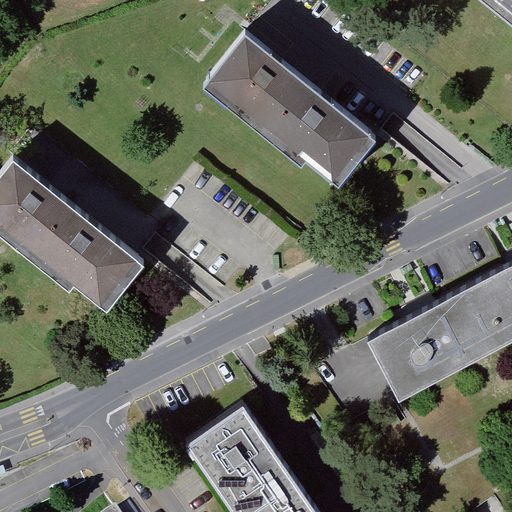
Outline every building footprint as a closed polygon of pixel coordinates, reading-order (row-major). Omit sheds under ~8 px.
[(511,0),(487,0),(511,20),(511,0)] [(200,96),(269,147),(312,91),(243,39),(200,96)] [(382,143),(312,91),(269,147),(339,200),(382,143)] [(0,173),(0,236),(69,292),(74,286),(105,311),(146,261),(15,155),(0,173)] [(511,274),(371,347),(403,410),(511,353),(511,274)] [(313,511),(244,411),(187,451),(188,453),(229,511),(313,511)] [(122,511),(116,502),(101,511),(122,511)]
